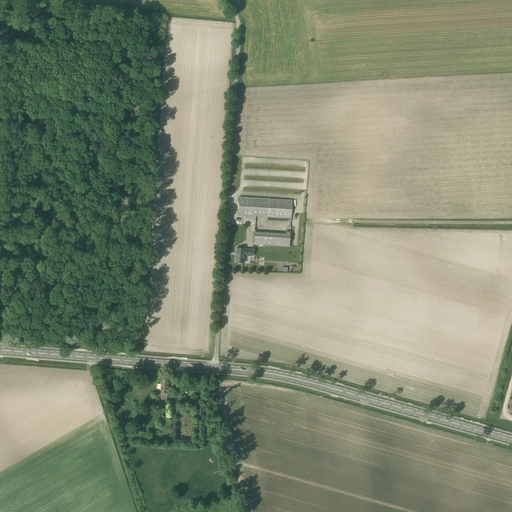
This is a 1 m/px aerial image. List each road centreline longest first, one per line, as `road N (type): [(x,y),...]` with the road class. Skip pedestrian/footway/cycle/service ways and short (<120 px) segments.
road 1 (unclassified): [(214,368),(238,36),(226,0)]
road 2 (primary): [(511,439),(317,384),(214,368)]
road 3 (primary): [(214,368),(0,350)]
